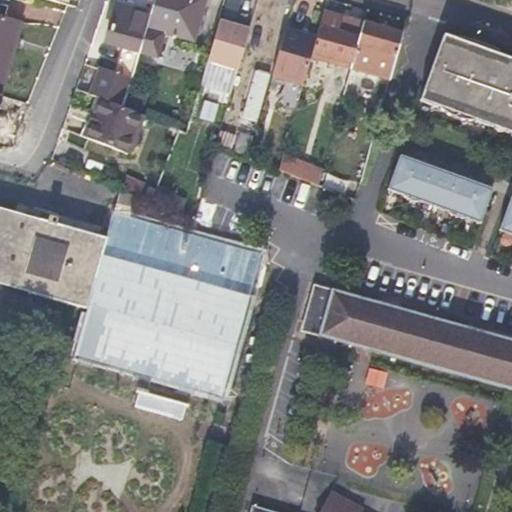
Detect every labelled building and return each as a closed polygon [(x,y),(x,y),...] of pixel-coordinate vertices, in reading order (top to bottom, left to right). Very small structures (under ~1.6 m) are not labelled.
[(153,0),(149,17),(138,55),(156,61),(164,33),(193,40),(202,0),(153,0)] [(91,93),(98,96),(125,106),(129,91),(138,55),(149,17),(115,8),(105,46),(117,50),(111,72),(98,68),(91,93)] [(314,38),(309,55),(348,67),(361,23),(361,22),(322,10),(314,38)] [(0,78),(4,79),(22,21),(0,14),(0,78)] [(208,61),(234,68),(247,26),(219,19),(208,61)] [(348,67),(346,74),(385,86),(400,35),(361,23),(348,67)] [(268,76),(301,85),(309,55),(314,38),(282,28),(268,76)] [(431,84),(427,91),(424,102),(441,108),(446,112),(457,118),(467,121),(477,121),(510,133),(511,134),(511,58),(508,66),(496,62),(499,53),(486,44),(471,39),(455,38),(448,35),(431,84)] [(254,122),(268,73),(252,69),(238,118),(254,122)] [(129,91),(125,106),(138,112),(143,94),(129,91)] [(98,96),(82,137),(123,154),(139,112),(138,112),(125,106),(98,96)] [(281,151),(274,169),(313,187),(321,169),(281,151)] [(397,195),(406,162),(401,160),(389,193),(397,195)] [(415,165),(406,162),(397,195),(400,196),(412,204),(422,204),(448,214),(457,220),(470,222),(483,227),(494,194),(482,189),(473,182),(467,180),(459,181),(436,172),(429,166),(421,164),(415,165)] [(109,241),(88,310),(75,355),(221,399),(263,257),(132,219),(139,198),(123,193),(109,241)] [(511,202),(501,233),(511,237),(511,236),(511,202)] [(0,285),(88,310),(109,241),(0,209),(0,285)] [(511,341),(317,286),(304,330),(321,335),(349,343),(511,388),(511,341)] [(363,384),(382,388),(386,373),(366,368),(363,384)] [(360,511),(361,511),(328,493),(317,511),(266,511),(248,507),(246,511),(360,511)]
